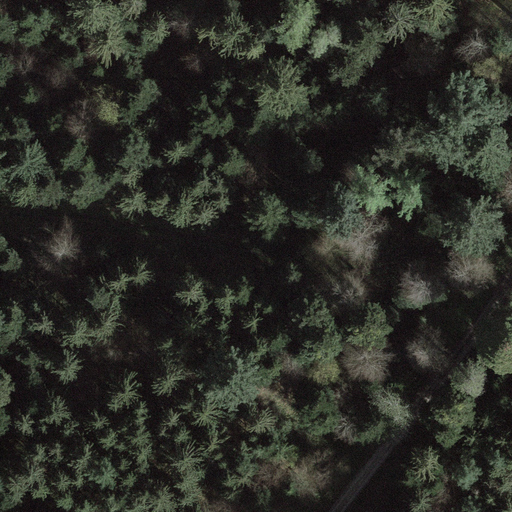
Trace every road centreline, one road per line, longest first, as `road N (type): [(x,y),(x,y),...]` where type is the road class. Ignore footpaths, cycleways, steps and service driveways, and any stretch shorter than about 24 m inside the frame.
road 1 (track): [(511,215),(357,266),(270,259),(0,206)]
road 2 (track): [(511,276),(334,511)]
